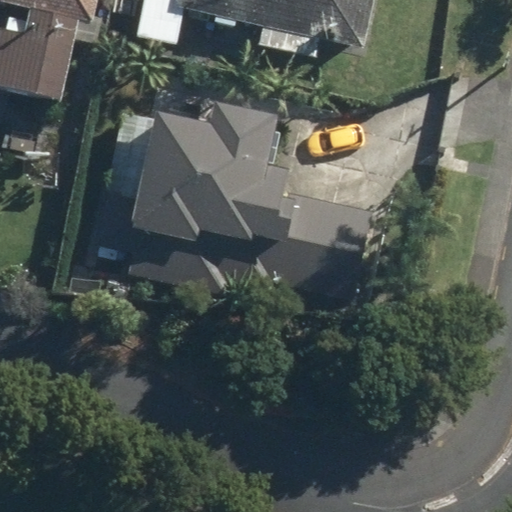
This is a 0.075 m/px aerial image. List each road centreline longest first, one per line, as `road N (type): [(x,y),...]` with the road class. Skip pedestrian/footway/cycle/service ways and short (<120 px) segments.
road 1 (residential): [(274,446),(368,464),(417,458),(459,437),(493,392),(511,345)]
road 2 (residential): [(274,446),(83,359)]
